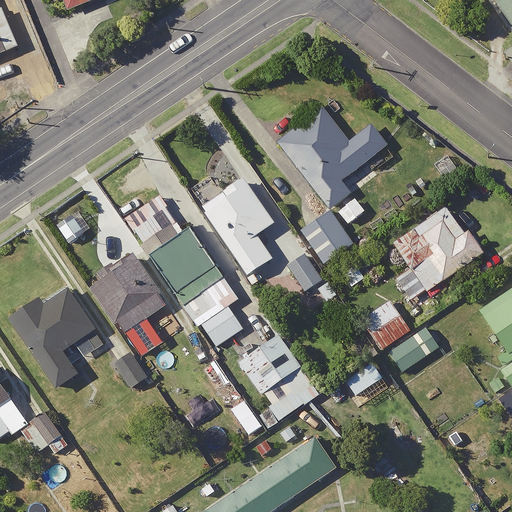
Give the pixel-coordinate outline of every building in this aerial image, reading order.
[(511,0),(491,0),(506,22),(511,17),(511,0)] [(511,43),(502,51),(511,63),(511,43)] [(341,141),(316,107),(273,139),(299,174),(283,186),(307,218),(295,228),(320,261),(347,241),(337,227),(358,212),(335,181),(382,146),(365,123),(341,141)] [(265,257),(251,235),(269,223),(239,176),(204,198),(196,203),(240,272),(265,257)] [(475,250),(441,203),(388,242),(405,266),(390,276),(407,300),(475,250)] [(157,227),(148,215),(128,228),(192,324),(196,322),(211,345),(238,327),(222,303),(231,297),(176,214),(157,227)] [(282,261),(302,291),(308,287),(320,304),(331,296),(299,249),(282,261)] [(163,310),(124,253),(84,280),(119,331),(138,319),(142,325),(163,310)] [(511,379),(511,283),(474,309),(497,345),(483,354),(503,385),(511,379)] [(56,348),(68,340),(81,359),(101,346),(80,316),(61,287),(37,303),(32,295),(4,314),(52,386),(72,373),(56,348)] [(403,329),(383,299),(355,319),(375,348),(403,329)] [(439,342),(426,322),(381,351),(394,372),(439,342)] [(316,390),(273,330),(232,359),(264,404),(251,413),(263,428),(316,390)] [(140,377),(123,352),(110,361),(126,386),(140,377)] [(237,394),(212,358),(197,369),(222,405),(237,394)] [(511,412),(511,382),(493,396),(507,416),(511,412)] [(0,432),(20,419),(0,390),(0,432)] [(64,442),(39,410),(15,428),(33,451),(43,443),(50,452),(64,442)] [(357,431),(344,414),(326,427),(340,444),(357,431)] [(263,511),(329,468),(308,436),(199,509),(201,511),(263,511)]
